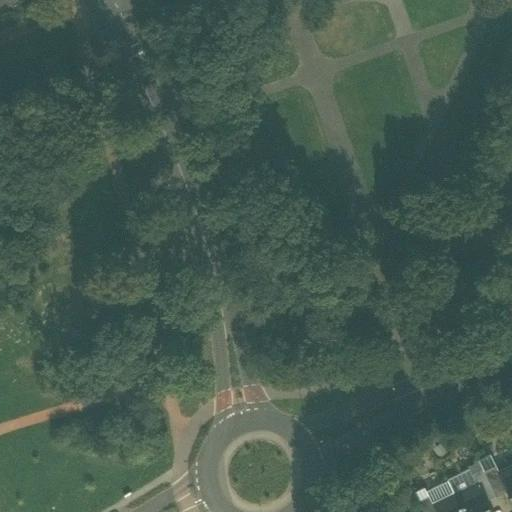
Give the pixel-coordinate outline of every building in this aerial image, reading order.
[(493,467),(482,472),(495,497),(506,492),(497,474),(493,467)] [(511,505),(511,467),(497,474),(506,492),(511,505)] [(485,502),(495,497),(482,472),(481,469),(471,474),(476,485),(485,502)] [(476,485),(454,496),(461,511),(489,511),(485,502),(476,485)] [(417,502),(428,497),(425,491),(414,496),(417,502)] [(461,511),(454,496),(432,506),(435,511),(461,511)] [(417,502),(421,511),(435,511),(432,506),(428,497),(417,502)]
